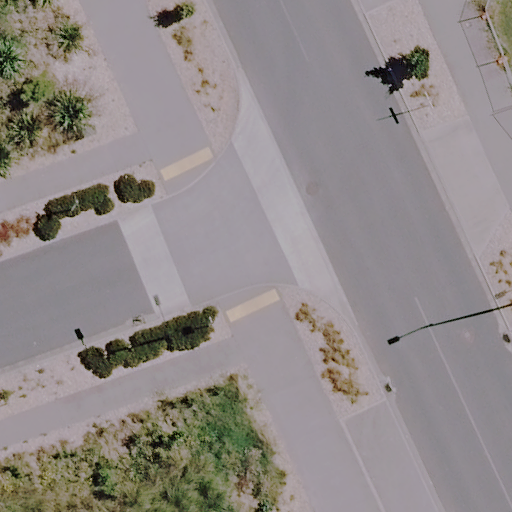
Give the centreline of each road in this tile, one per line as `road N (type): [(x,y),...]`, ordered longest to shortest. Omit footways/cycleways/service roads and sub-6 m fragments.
road 1 (residential): [(356,176),(0,303)]
road 2 (residential): [(370,209),(511,511)]
road 3 (residential): [(274,0),(356,176)]
road 4 (residential): [(370,209),(511,155)]
